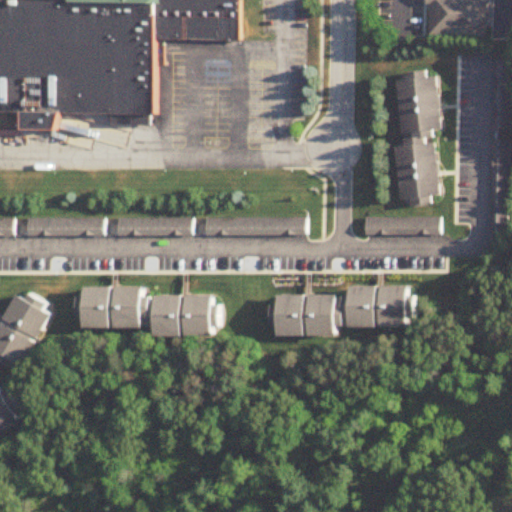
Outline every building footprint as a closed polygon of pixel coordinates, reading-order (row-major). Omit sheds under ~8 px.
[(0,0),(0,115),(24,115),(24,130),(61,132),(66,115),(109,117),(110,125),(144,127),(144,115),(157,117),(157,41),(157,0),(0,0)] [(157,0),(203,0),(203,40),(157,41),(157,0)] [(203,0),(242,0),(242,42),(203,40),(203,0)] [(426,0),(428,32),(489,32),(488,0),(426,0)] [(511,62),(497,62),(497,132),(511,132),(511,62)] [(395,71),(404,131),(443,128),(434,66),(395,71)] [(396,140),(403,198),(443,195),(436,135),(396,140)] [(511,235),(511,141),(495,142),(495,235),(511,235)] [(309,218),(207,218),(207,237),(309,237),(309,218)] [(443,219),(378,219),(378,237),(443,237),(443,219)] [(0,238),(16,239),(16,220),(0,220),(0,238)] [(105,220),(28,220),(28,238),(105,238),(105,220)] [(118,220),(118,238),(195,238),(195,220),(118,220)] [(146,283),(77,282),(78,327),(149,328),(146,283)] [(413,283),(414,327),(274,332),(273,284),(413,283)] [(0,315),(14,287),(58,311),(27,363),(0,348),(0,315)] [(218,291),(152,290),(154,335),(224,337),(218,291)] [(0,384),(31,424),(0,441),(0,384)]
